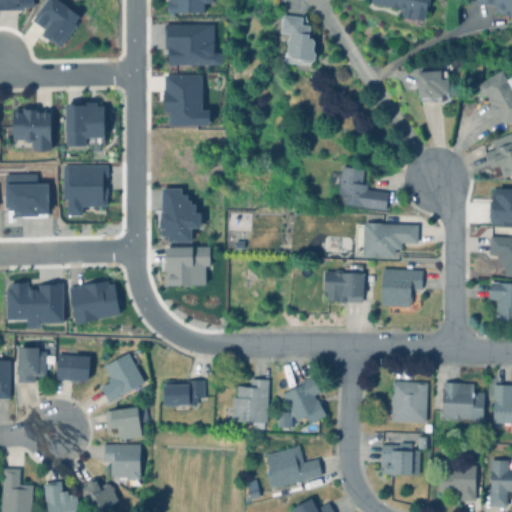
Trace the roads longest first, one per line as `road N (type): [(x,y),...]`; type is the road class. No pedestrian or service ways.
road 1 (residential): [(229,346),(173,334),(134,279),(131,0)]
road 2 (residential): [(448,349),(229,346)]
road 3 (residential): [(448,349),(452,221),(434,178)]
road 4 (residential): [(351,345),(348,453),(365,502)]
road 5 (residential): [(0,57),(24,72),(131,68)]
road 6 (residential): [(0,250),(133,248)]
